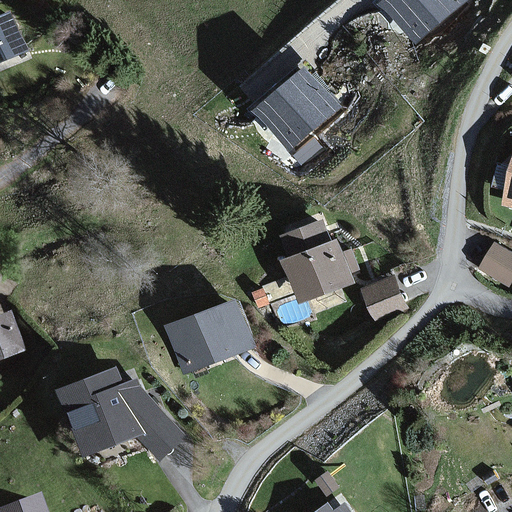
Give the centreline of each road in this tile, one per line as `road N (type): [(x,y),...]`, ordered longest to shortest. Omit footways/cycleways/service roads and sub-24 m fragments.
road 1 (residential): [(440,290),(396,340),(265,445),(222,511)]
road 2 (residential): [(511,39),(484,90),(459,165),(440,290)]
road 3 (residential): [(103,102),(0,180)]
road 4 (residential): [(263,83),(361,0)]
